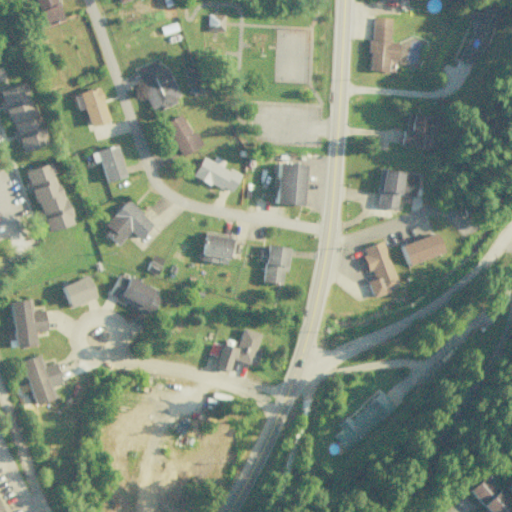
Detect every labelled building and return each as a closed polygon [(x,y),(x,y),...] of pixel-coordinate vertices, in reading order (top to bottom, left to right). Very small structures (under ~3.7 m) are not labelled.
[(32,0),(39,25),(59,20),(53,0),(32,0)] [(485,44),(498,11),(480,3),(458,57),(472,63),(480,42),(485,44)] [(204,30),(221,31),(221,14),(205,13),(204,30)] [(386,41),(388,17),(369,16),(365,69),(383,71),(384,59),(393,59),(395,42),(386,41)] [(178,98),(164,66),(158,69),(155,61),(133,70),(151,110),(178,98)] [(0,100),(16,152),(42,143),(23,81),(0,88),(0,100)] [(426,115),(404,113),(400,145),(423,147),(426,115)] [(175,155),(198,146),(193,131),(187,133),(179,114),(161,121),(175,155)] [(123,176),(114,144),(87,152),(90,162),(96,160),(103,182),(123,176)] [(227,194),(238,174),(219,164),(221,160),(212,155),(209,160),(199,155),(190,174),(227,194)] [(23,169),(41,232),(68,224),(49,161),(23,169)] [(300,204),(302,164),(274,163),(272,203),(300,204)] [(415,173),(376,167),(373,190),(376,190),(374,206),(394,208),(396,194),(412,196),(415,173)] [(150,223),(124,199),(98,227),(115,242),(126,230),(135,238),(150,223)] [(396,245),(404,264),(439,251),(432,232),(396,245)] [(198,260),(225,263),(228,236),(200,233),(198,260)] [(369,295),(396,287),(381,240),(358,248),(369,278),(364,280),(369,295)] [(262,261),(259,281),(279,284),(281,271),(284,271),(287,247),(261,243),(258,260),(262,261)] [(144,269),(155,273),(161,258),(149,254),(144,269)] [(117,272),(106,293),(147,315),(158,294),(117,272)] [(57,286),(67,307),(94,296),(84,275),(57,286)] [(11,347),(33,345),(32,331),(43,330),(41,309),(25,311),(24,299),(6,301),(11,347)] [(257,332),(239,327),(234,347),(217,342),(210,366),(225,370),(228,358),(249,364),(257,332)] [(58,381),(52,361),(37,366),(33,355),(16,360),(30,404),(48,399),(44,386),(58,381)] [(344,449),(391,405),(378,391),(348,419),(344,415),(334,424),(338,428),(331,435),(344,449)] [(511,472),(509,475),(511,478),(502,486),(511,497),(511,472)] [(502,511),(511,504),(481,473),(464,489),(486,511),(502,511)]
